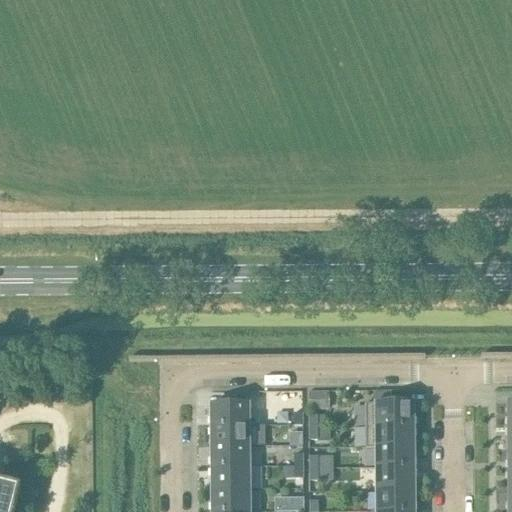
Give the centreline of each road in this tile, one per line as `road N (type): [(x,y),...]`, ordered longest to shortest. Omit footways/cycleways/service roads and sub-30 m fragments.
road 1 (primary): [(0,281),(511,276)]
road 2 (residential): [(451,369),(197,369),(176,379),(169,401),(170,511)]
road 3 (residential): [(453,511),(451,369)]
